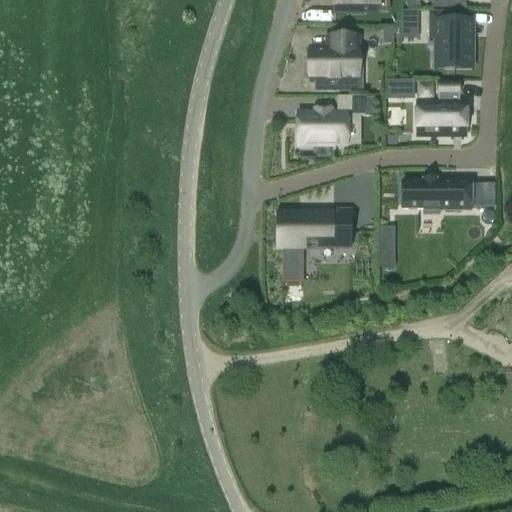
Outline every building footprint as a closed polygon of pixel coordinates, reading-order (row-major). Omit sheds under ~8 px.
[(379,0),(335,0),(336,9),(380,9),(379,0)] [(417,0),(404,0),(405,8),(418,8),(417,0)] [(464,0),(431,0),(431,9),(464,9),(464,0)] [(419,25),(418,12),(401,12),(399,25),(419,25)] [(430,14),(430,40),(436,40),(444,40),(444,70),(469,70),(470,39),(469,23),(460,23),(460,14),(430,14)] [(383,30),(383,46),(392,46),(392,30),(383,30)] [(338,50),(310,50),(310,82),(345,82),(345,71),(357,71),(357,38),(338,38),(338,50)] [(419,104),(419,136),(467,136),(468,104),(457,104),(457,81),(437,81),(437,104),(419,104)] [(415,82),(387,82),(387,100),(415,100),(415,82)] [(296,147),(311,147),(311,149),(330,149),(330,147),(344,147),(344,118),(363,118),(362,99),(338,99),(338,115),(329,115),(329,111),(314,111),(314,115),(296,115),(296,147)] [(462,212),(462,182),(415,182),(415,183),(394,183),(394,211),(415,211),(415,217),(432,217),(432,212),(462,212)] [(279,215),(279,237),(283,237),(283,283),(303,283),(303,250),(305,250),(305,246),(336,246),(336,234),(351,234),(351,211),(334,211),(334,215),(279,215)] [(395,255),(379,255),(379,269),(395,269),(395,255)]
